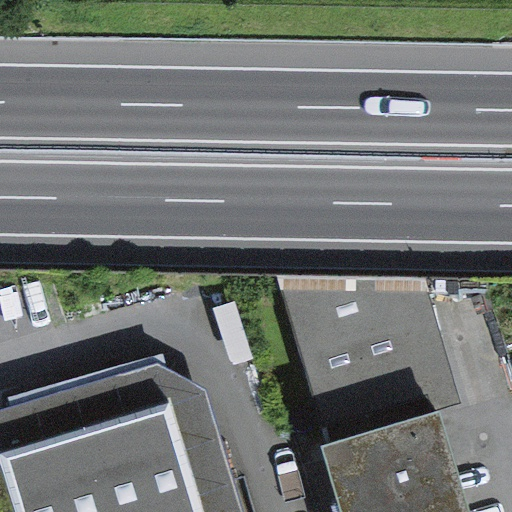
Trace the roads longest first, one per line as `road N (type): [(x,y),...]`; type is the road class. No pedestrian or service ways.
road 1 (motorway): [(0,197),(511,206)]
road 2 (motorway): [(511,110),(0,102)]
road 3 (residential): [(0,401),(213,355),(265,511)]
